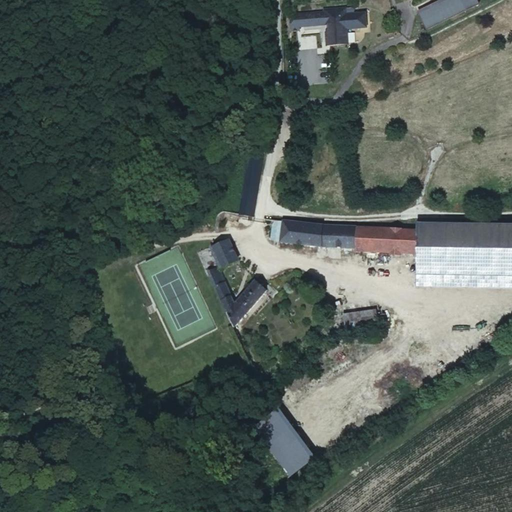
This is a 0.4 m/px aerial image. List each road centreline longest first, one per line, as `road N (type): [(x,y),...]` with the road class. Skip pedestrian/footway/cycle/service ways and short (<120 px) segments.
road 1 (unclassified): [(511,212),(264,209),(277,118)]
road 2 (track): [(511,304),(418,298),(250,247),(264,209)]
road 3 (unclassified): [(277,118),(303,103),(326,103),(373,53),(397,42),(406,12)]
